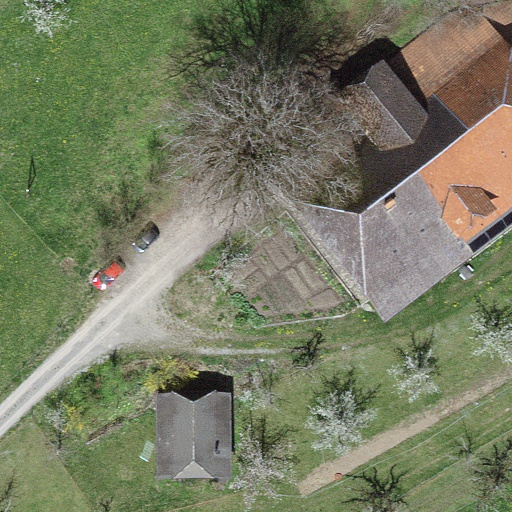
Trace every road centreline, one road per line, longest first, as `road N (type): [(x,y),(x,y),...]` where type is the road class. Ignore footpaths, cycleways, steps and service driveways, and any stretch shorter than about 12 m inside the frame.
road 1 (track): [(312,126),(0,422)]
road 2 (track): [(112,319),(248,350),(348,345),(407,330),(511,262)]
